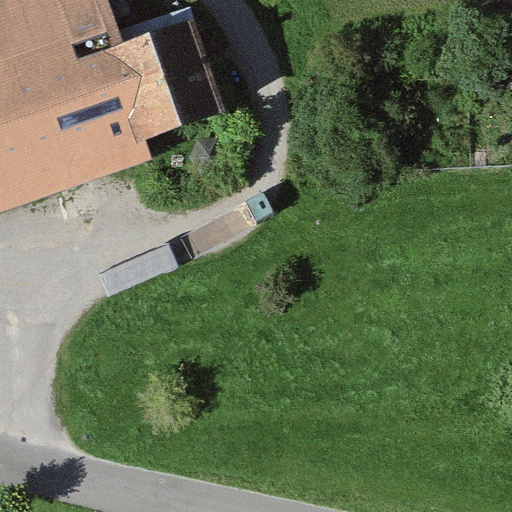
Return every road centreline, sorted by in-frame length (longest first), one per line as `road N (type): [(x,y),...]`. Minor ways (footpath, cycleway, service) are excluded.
road 1 (track): [(226,0),(268,98),(264,175),(225,220),(127,262),(61,303),(24,359),(0,464)]
road 2 (tertiary): [(218,511),(0,464)]
